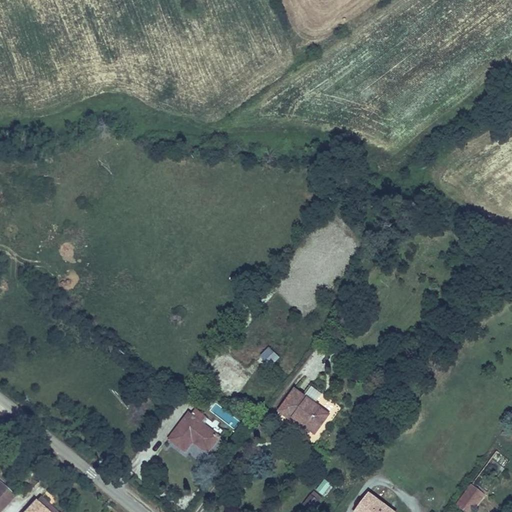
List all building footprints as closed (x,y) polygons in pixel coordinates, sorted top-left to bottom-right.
[(362,192),(348,186),(343,193),(358,200),(362,192)] [(473,249),(465,259),(472,264),(479,254),(473,249)] [(283,307),(276,318),(284,323),(289,312),(283,307)] [(272,368),(280,353),(265,346),(257,361),(272,368)] [(296,387),(279,409),(292,420),(295,417),(315,432),(329,413),(296,387)] [(190,406),(167,437),(183,450),(191,439),(208,452),(222,431),(190,406)] [(508,466),(494,455),(489,460),(504,472),(508,466)] [(304,511),(311,511),(331,486),(323,480),(301,510),(304,511)] [(0,509),(14,495),(0,481),(0,509)] [(477,481),(461,505),(472,511),(478,511),(493,493),(477,481)] [(393,511),(368,493),(354,511),(393,511)] [(51,511),(37,498),(32,503),(41,511),(51,511)] [(23,511),(60,511),(58,510),(56,511),(41,511),(32,503),(23,511)]
